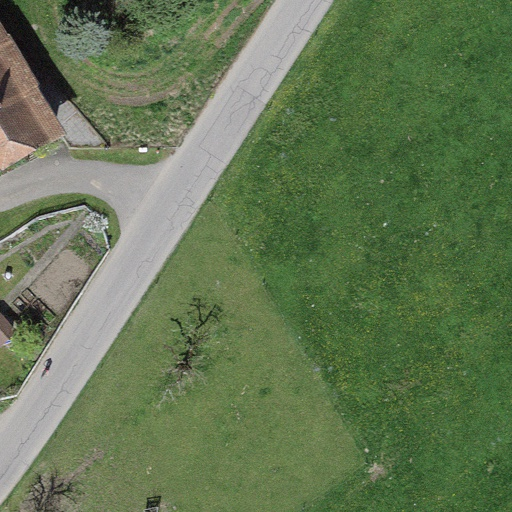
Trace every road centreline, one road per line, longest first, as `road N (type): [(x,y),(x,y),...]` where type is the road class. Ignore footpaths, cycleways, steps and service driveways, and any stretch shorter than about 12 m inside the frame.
road 1 (tertiary): [(0,466),(81,352),(171,193),(300,0)]
road 2 (track): [(0,210),(60,189),(171,193)]
